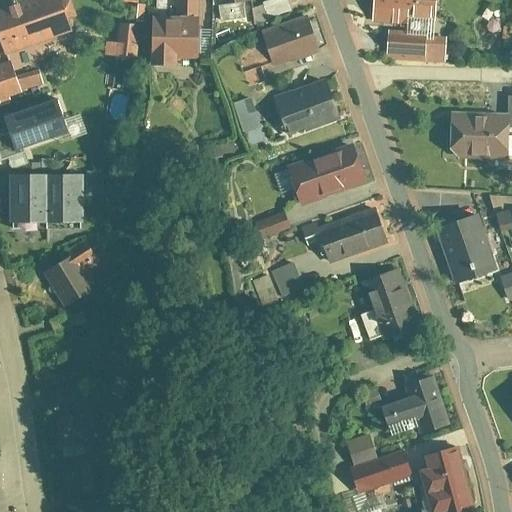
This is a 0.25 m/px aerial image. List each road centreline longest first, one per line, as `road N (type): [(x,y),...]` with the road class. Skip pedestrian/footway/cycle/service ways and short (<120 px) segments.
road 1 (residential): [(332,0),(460,361)]
road 2 (residential): [(0,281),(39,511)]
road 3 (residential): [(460,361),(503,511)]
